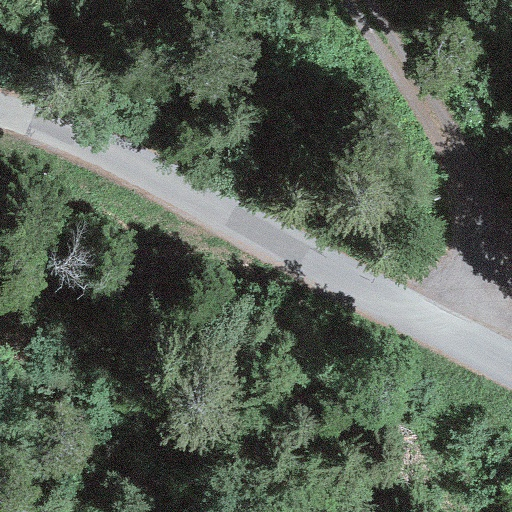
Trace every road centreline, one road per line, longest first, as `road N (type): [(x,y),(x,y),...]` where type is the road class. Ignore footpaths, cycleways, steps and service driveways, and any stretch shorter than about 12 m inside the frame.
road 1 (track): [(0,112),(126,167),(504,361)]
road 2 (track): [(363,0),(425,95),(510,257),(504,361)]
